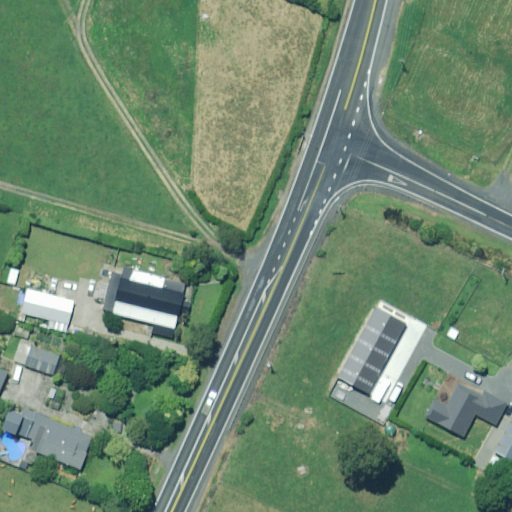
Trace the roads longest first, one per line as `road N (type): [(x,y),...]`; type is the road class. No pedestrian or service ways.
road 1 (primary): [(173,511),(336,149)]
road 2 (unclassified): [(511,228),(336,149)]
road 3 (primary): [(336,149),(378,0)]
